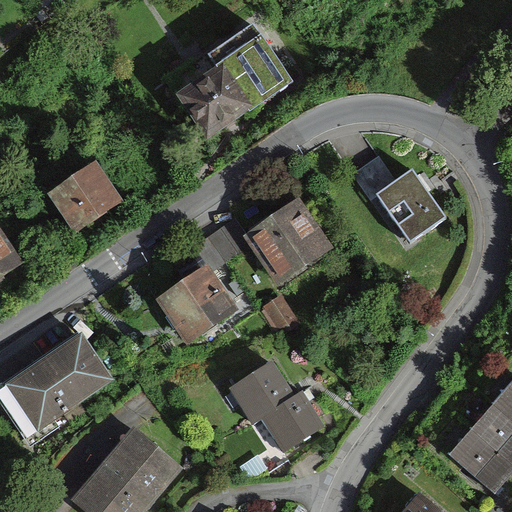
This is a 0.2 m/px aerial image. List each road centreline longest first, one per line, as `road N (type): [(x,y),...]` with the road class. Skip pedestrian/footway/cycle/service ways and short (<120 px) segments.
road 1 (residential): [(472,155),(420,114),(334,113),(0,345)]
road 2 (residential): [(330,511),(349,465),(458,321),(493,253),(494,207),(472,155)]
road 3 (track): [(0,81),(108,0)]
